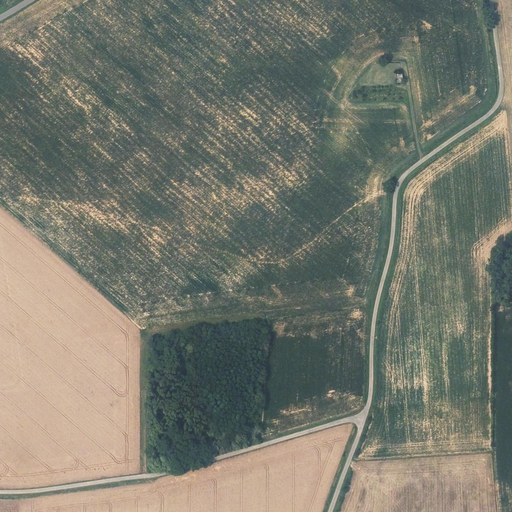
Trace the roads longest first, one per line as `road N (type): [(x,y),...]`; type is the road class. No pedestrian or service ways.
road 1 (unclassified): [(491,0),(499,98),(399,182),(363,418)]
road 2 (unclassified): [(0,491),(169,471),(363,418)]
road 3 (track): [(144,475),(145,336),(253,316)]
